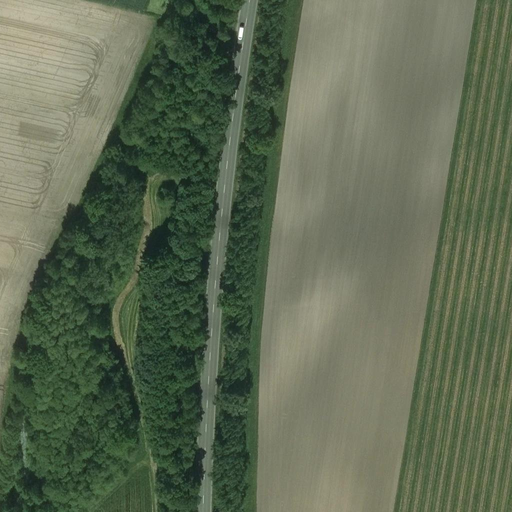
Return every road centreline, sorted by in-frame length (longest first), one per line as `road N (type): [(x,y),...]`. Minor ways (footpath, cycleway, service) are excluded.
road 1 (secondary): [(249,0),(214,285),(203,511)]
road 2 (track): [(160,511),(121,317),(140,281),(165,188)]
